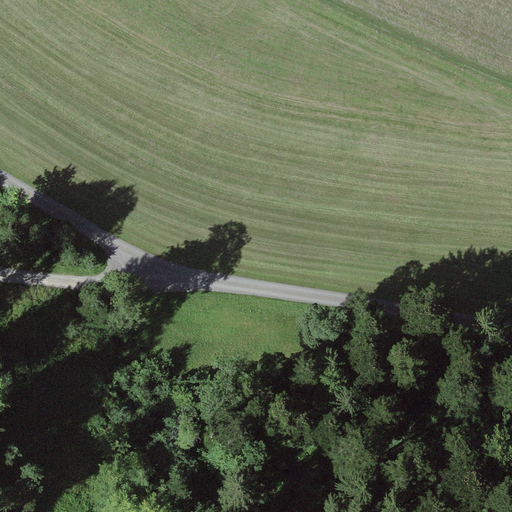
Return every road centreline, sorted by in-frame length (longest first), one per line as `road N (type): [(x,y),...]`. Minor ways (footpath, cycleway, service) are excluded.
road 1 (track): [(511,335),(147,277)]
road 2 (track): [(147,277),(0,179)]
road 3 (track): [(0,293),(71,309),(147,277)]
